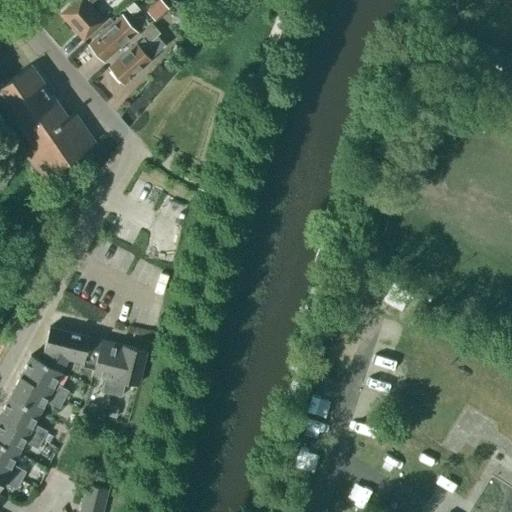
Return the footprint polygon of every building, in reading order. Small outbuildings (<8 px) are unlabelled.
[(90,4),(94,0),(76,0),(64,12),(64,17),(82,39),(104,20),(90,4)] [(168,9),(159,0),(157,0),(145,11),(154,21),(168,9)] [(103,61),(137,31),(123,16),(89,46),(103,61)] [(152,24),(149,27),(140,35),(143,39),(137,44),(109,68),(123,84),(166,46),(157,36),(160,33),(152,24)] [(30,65),(9,80),(0,85),(0,106),(11,121),(18,116),(35,140),(21,149),(42,178),(94,142),(73,113),(67,117),(30,65)] [(0,85),(9,80),(0,68),(0,85)] [(81,367),(94,370),(101,342),(89,339),(89,337),(49,327),(44,350),(45,351),(39,361),(62,371),(68,359),(82,363),(81,367)] [(113,394),(124,346),(101,340),(101,342),(94,370),(93,374),(106,377),(103,392),(113,394)] [(146,352),(124,346),(113,394),(123,397),(126,382),(138,385),(146,352)] [(30,356),(19,376),(64,399),(68,391),(55,384),(62,371),(39,361),(30,356)] [(19,376),(9,396),(40,412),(46,401),(59,408),(64,399),(19,376)] [(9,396),(0,412),(0,417),(42,439),(47,431),(33,424),(40,412),(9,396)] [(119,408),(109,405),(106,416),(116,419),(119,408)] [(0,417),(0,442),(18,452),(24,441),(37,448),(42,439),(0,417)] [(0,442),(0,468),(20,480),(25,471),(12,464),(18,452),(0,442)] [(20,480),(0,468),(0,486),(3,481),(16,488),(20,480)] [(34,488),(23,483),(19,491),(30,496),(34,488)] [(108,490),(86,485),(84,495),(105,500),(108,490)] [(84,495),(81,505),(103,510),(105,500),(84,495)]
